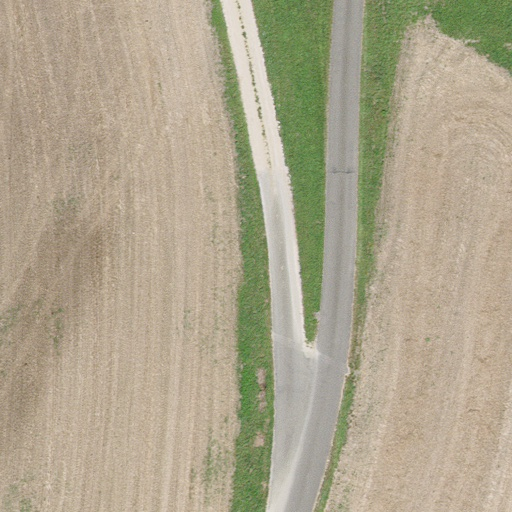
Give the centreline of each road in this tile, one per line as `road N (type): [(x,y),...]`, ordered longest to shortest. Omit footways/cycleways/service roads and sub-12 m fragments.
road 1 (unclassified): [(288,511),(323,339),(343,0)]
road 2 (track): [(301,460),(234,0)]
